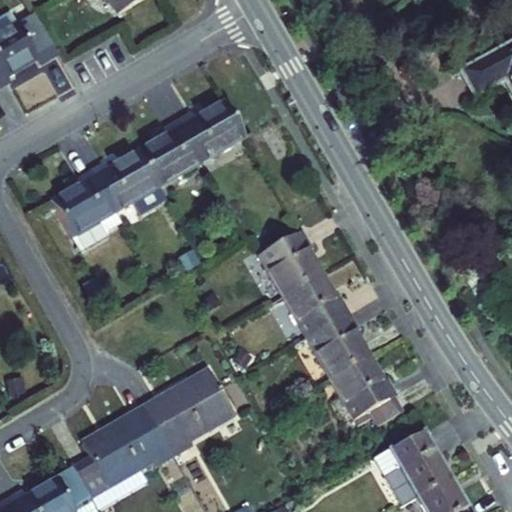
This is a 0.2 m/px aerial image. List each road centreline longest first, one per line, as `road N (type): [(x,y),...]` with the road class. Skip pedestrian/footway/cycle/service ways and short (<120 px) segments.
road 1 (secondary): [(511,425),(420,290),(257,9)]
road 2 (residential): [(0,157),(257,9)]
road 3 (residential): [(0,438),(67,399),(83,368),(0,210)]
